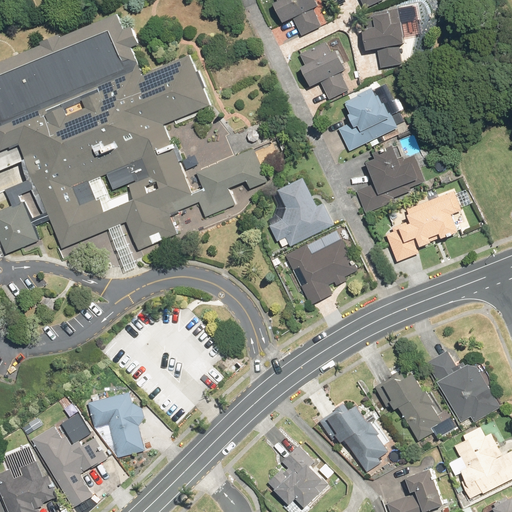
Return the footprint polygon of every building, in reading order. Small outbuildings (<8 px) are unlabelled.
[(280,0),(278,1),(287,21),(296,17),(304,35),(324,25),(315,7),(322,4),(320,0),(280,0)] [(405,20),(403,21),(401,8),(367,13),(369,26),(367,27),(371,48),(380,47),(383,67),(405,63),(402,43),(409,42),(405,20)] [(190,56),(141,76),(129,48),(135,46),(127,27),(122,29),(116,14),(67,34),(47,42),(0,61),(0,151),(18,144),(24,159),(24,160),(23,160),(30,178),(3,190),(10,206),(0,210),(0,240),(6,254),(41,240),(36,226),(38,225),(49,220),(62,249),(128,221),(140,249),(177,234),(169,214),(199,202),(205,217),(208,216),(236,205),(229,188),(245,181),(249,189),(254,187),(267,182),(253,150),(196,173),(203,190),(191,194),(162,125),(211,105),(190,56)] [(342,71),(350,67),(341,48),(334,52),(329,41),(303,53),(308,64),(305,66),(315,85),(323,81),(332,99),(351,89),(342,71)] [(352,151),(400,127),(389,104),(386,105),(378,89),(376,90),(374,87),(360,94),(360,95),(347,101),(356,120),(341,128),(352,151)] [(427,181),(417,154),(404,159),(398,144),(378,151),(380,157),(371,160),(379,182),(359,189),(368,212),(397,201),(396,197),(413,190),(412,186),(427,181)] [(293,246),(336,224),(326,203),(320,206),(306,177),(280,190),(289,207),(285,219),(272,225),(280,241),(281,240),(284,247),(291,243),(293,246)] [(464,210),(457,190),(410,208),(414,219),(395,226),(397,231),(390,233),(400,260),(423,252),(417,237),(421,235),(425,244),(436,240),(434,236),(444,232),(446,236),(463,230),(456,213),(464,210)] [(345,238),(315,253),(310,243),(288,254),(314,304),(336,293),(331,284),(337,281),(339,285),(349,280),(348,276),(361,269),(345,238)] [(476,421),(504,405),(480,365),(471,362),(468,364),(466,360),(459,364),(450,349),(428,361),(463,421),(473,415),(476,421)] [(395,376),(377,385),(388,405),(395,402),(397,407),(402,405),(421,439),(436,431),(433,426),(444,420),(435,403),(437,402),(429,387),(427,388),(417,370),(406,376),(402,369),(394,374),(395,376)] [(135,402),(133,391),(125,393),(123,387),(115,389),(116,395),(91,401),(97,426),(112,423),(120,456),(147,450),(141,425),(147,416),(145,407),(135,402)] [(372,420),(360,402),(350,408),(346,401),(337,407),(338,409),(322,419),(335,439),(341,435),(344,440),(348,437),(369,471),(384,461),(381,456),(391,450),(380,433),(383,432),(374,418),(372,420)] [(75,507),(96,495),(84,473),(110,458),(98,437),(85,444),(83,440),(74,445),(69,435),(65,437),(58,425),(35,438),(75,507)] [(486,492),(511,478),(511,449),(506,453),(494,431),(488,434),(483,425),(466,433),(469,438),(457,444),(463,455),(451,461),(457,474),(464,471),(467,475),(463,477),(473,497),(485,491),(486,492)] [(319,462),(301,444),(284,460),(291,467),(287,470),(284,467),(270,480),(278,489),(280,488),(293,502),(300,496),(308,504),(331,483),(325,477),(327,476),(316,465),(319,462)] [(14,468),(0,473),(0,483),(11,511),(41,511),(42,511),(40,507),(47,504),(46,502),(60,496),(51,474),(45,476),(39,460),(21,467),(25,475),(18,478),(14,468)] [(448,502),(434,465),(409,474),(415,489),(419,487),(420,491),(389,502),(392,511),(428,511),(427,509),(448,502)] [(511,511),(511,495),(497,504),(501,511),(511,511)]
